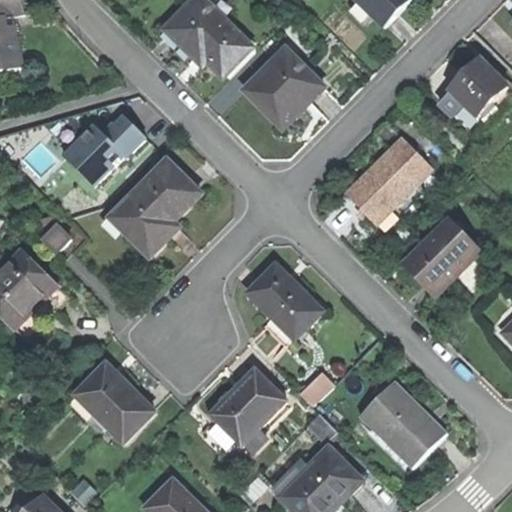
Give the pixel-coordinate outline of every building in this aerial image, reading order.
[(20,0),(0,0),(0,77),(24,72),(15,30),(8,32),(6,23),(13,21),(24,18),(20,0)] [(201,58),(224,81),(253,52),(202,0),(200,0),(172,29),(185,42),(180,47),(188,54),(196,63),(201,58)] [(374,17),(388,30),(402,16),(416,1),(414,0),(356,0),(359,3),(374,17)] [(365,27),(374,17),(359,3),(350,13),(365,27)] [(14,25),(13,21),(6,23),(8,32),(15,30),(14,25)] [(247,96),(279,129),(293,115),(305,103),(310,108),(327,91),(289,54),(247,96)] [(478,124),(509,93),(480,64),(464,81),(449,95),(451,97),(478,124)] [(466,136),(478,124),(451,97),(439,109),(466,136)] [(104,193),(161,134),(129,103),(73,162),(104,193)] [(347,199),(377,230),(433,175),(402,144),(371,175),(347,199)] [(112,224),(150,261),(166,245),(180,231),(175,226),(202,199),(169,167),(112,224)] [(417,284),(434,301),(481,256),(451,225),(404,270),(417,284)] [(45,241),(59,255),(72,242),(59,228),(45,241)] [(0,315),(18,334),(35,317),(45,327),(52,320),(59,314),(48,302),(59,292),(24,256),(0,279),(0,315)] [(278,270),(250,297),(275,323),(295,344),(323,317),(302,294),(278,270)] [(286,353),(295,344),(275,323),(266,332),(286,353)] [(77,399),(125,449),(155,420),(130,394),(107,370),(77,399)] [(214,421),(245,452),(288,408),(257,377),(234,402),(214,421)] [(305,403),(316,414),(336,392),(325,382),(309,398),(305,403)] [(362,422),(414,473),(447,439),(418,410),(396,388),(362,422)] [(298,397),(305,403),(309,398),(303,392),(298,397)] [(309,430),(327,449),(339,437),(321,419),(309,430)] [(280,503),(289,511),(338,511),(340,511),(363,488),(330,454),(304,479),(280,503)] [(274,496),(280,503),(304,479),(298,472),(274,496)] [(201,511),(174,485),(147,511),(201,511)] [(72,497),(85,510),(97,498),(84,486),(72,497)] [(34,511),(56,511),(45,501),(34,511)]
